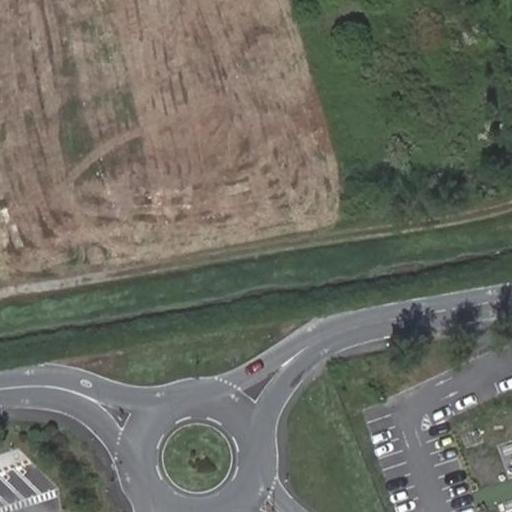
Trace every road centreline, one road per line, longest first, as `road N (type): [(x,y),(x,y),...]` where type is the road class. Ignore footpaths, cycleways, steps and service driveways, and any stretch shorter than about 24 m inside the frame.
road 1 (unclassified): [(511,298),(340,330),(235,406)]
road 2 (unclassified): [(167,402),(56,376),(0,385)]
road 3 (unclassified): [(0,388),(69,402),(104,424),(135,463)]
